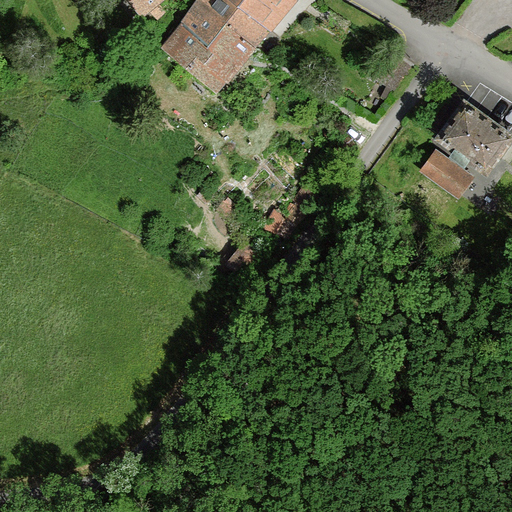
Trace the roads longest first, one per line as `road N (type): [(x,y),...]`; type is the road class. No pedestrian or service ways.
road 1 (track): [(0,497),(94,482),(157,436),(446,48)]
road 2 (track): [(298,511),(232,336)]
road 3 (residential): [(378,0),(511,83)]
